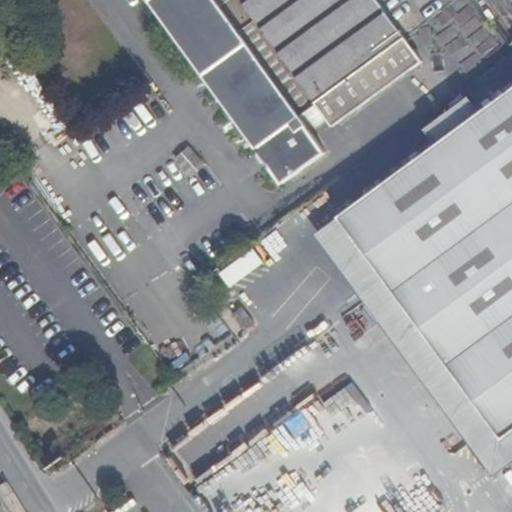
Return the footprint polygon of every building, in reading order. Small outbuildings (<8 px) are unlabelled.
[(254,23),(237,0),(148,0),(241,129),(250,142),(264,162),(307,131),(299,119),(282,95),(238,34),(254,23)] [(237,0),(254,23),(238,34),(282,95),(298,84),(314,106),(403,40),(375,0),(237,0)] [(355,245),(359,252),(363,249),(511,140),(511,90),(336,218),(355,245)] [(246,142),(250,142),(241,129),(240,133),(246,142)] [(511,431),(511,140),(363,249),(501,439),(511,431)] [(177,157),(188,174),(203,164),(192,147),(177,157)] [(258,246),(222,271),(232,285),(267,260),(258,246)] [(359,252),(340,265),(363,297),(437,399),(493,476),(511,461),(511,431),(501,439),(363,249),(359,252)] [(242,305),(233,312),(246,330),(256,324),(242,305)] [(314,447),(333,436),(315,405),(296,416),(314,447)]
